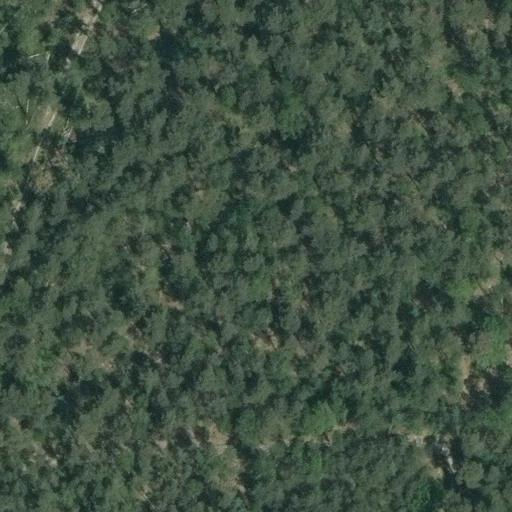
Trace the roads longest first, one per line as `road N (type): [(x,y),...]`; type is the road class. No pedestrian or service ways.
road 1 (track): [(0,467),(431,441),(451,458),(446,511)]
road 2 (track): [(99,0),(36,155),(0,275)]
